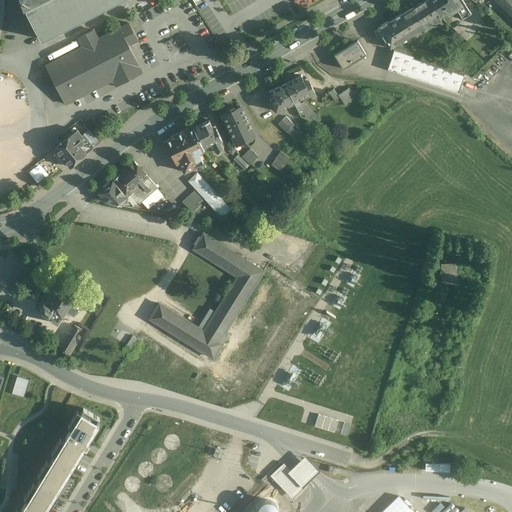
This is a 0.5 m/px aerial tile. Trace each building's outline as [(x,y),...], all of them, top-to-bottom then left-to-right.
[(116,0),(24,0),(44,38),(116,0)] [(429,0),(424,0),(413,7),(424,26),(430,22),(432,24),(441,19),(439,16),(429,0)] [(429,0),(439,16),(446,12),(448,15),(457,10),(462,19),(471,14),(462,0),(429,0)] [(511,0),(497,0),(511,14),(511,0)] [(424,26),(413,7),(401,15),(400,13),(395,16),(396,18),(408,36),(412,33),(413,34),(417,31),(424,26)] [(396,18),(388,22),(378,28),(379,30),(375,33),(378,38),(377,38),(381,44),(383,42),(385,45),(388,43),(390,47),(408,36),(396,18)] [(86,45),(45,66),(53,80),(65,104),(139,66),(128,45),(138,40),(129,23),(98,39),(86,45)] [(217,31),(204,38),(212,54),(223,48),(222,45),(229,41),(224,29),(217,32),(217,31)] [(93,30),(81,36),(86,45),(98,39),(93,30)] [(358,40),(335,55),(344,68),(367,54),(358,40)] [(414,52),(399,47),(399,48),(396,47),(394,48),(394,50),(412,56),(414,52)] [(412,56),(394,50),(388,70),(407,76),(413,58),(413,56),(412,56)] [(422,61),(413,58),(407,76),(416,79),(422,61)] [(464,75),(422,61),(416,79),(458,92),(464,75)] [(301,75),(284,83),(293,101),(298,99),(311,93),(312,96),(315,94),(308,80),(304,82),(301,75)] [(284,83),(268,91),(272,99),(270,100),(275,111),(293,103),(293,101),(284,83)] [(349,88),(338,95),(340,98),(344,104),(355,97),(352,92),(349,88)] [(338,95),(333,89),(329,92),(335,101),(340,98),(338,95)] [(363,98),(357,89),(352,92),(355,97),(358,101),(363,98)] [(315,114),(303,103),(302,104),(298,99),(293,101),(293,103),(300,116),(311,122),(315,114)] [(240,106),(234,109),(233,107),(228,110),(228,112),(222,115),(235,142),(236,144),(254,135),(240,106)] [(293,124),(286,116),(282,120),(289,128),(293,124)] [(209,120),(201,124),(201,125),(194,128),(203,147),(211,143),(216,152),(223,149),(220,143),(221,142),(220,139),(221,139),(213,123),(211,125),(209,120)] [(289,128),(282,120),(278,124),(285,132),(286,132),(289,128)] [(289,128),(286,132),(292,136),(298,130),(293,124),(289,128)] [(193,126),(170,136),(171,138),(163,142),(169,153),(172,151),(178,163),(179,162),(184,171),(186,171),(186,172),(189,171),(188,169),(203,163),(199,153),(204,150),(203,147),(194,128),(193,126)] [(81,135),(77,130),(54,148),(70,167),(87,153),(86,153),(94,147),(84,134),(81,135)] [(250,148),(242,157),(250,165),(258,156),(250,148)] [(290,158),(280,151),(271,165),(281,172),(290,158)] [(242,157),(239,155),(234,160),(245,170),(250,165),(242,157)] [(148,177),(134,161),(113,180),(112,180),(126,196),(148,177)] [(40,163),(30,172),(38,182),(48,174),(40,163)] [(230,209),(196,173),(188,181),(196,189),(205,199),(221,217),(230,209)] [(148,177),(126,196),(125,199),(121,205),(130,207),(152,181),(148,177)] [(112,180),(99,192),(102,195),(100,200),(121,205),(125,199),(126,196),(112,180)] [(196,189),(184,201),(193,210),(205,199),(196,189)] [(197,328),(159,303),(150,318),(213,357),(226,337),(223,335),(263,271),(203,233),(200,238),(199,237),(195,243),(197,244),(194,249),(238,276),(215,312),(210,309),(197,328)] [(62,289),(55,285),(50,294),(52,295),(46,305),(44,303),(40,309),(53,317),(51,320),(57,324),(66,309),(74,314),(82,301),(70,294),(72,291),(64,286),(62,289)] [(47,292),(41,302),(44,303),(50,294),(47,292)] [(75,326),(61,350),(70,355),(83,332),(81,331),(82,330),(75,326)] [(133,335),(127,345),(131,348),(137,338),(133,335)] [(186,359),(177,371),(191,381),(200,369),(186,359)] [(29,379),(17,376),(12,394),(24,398),(29,379)] [(100,418),(83,408),(80,413),(77,410),(68,425),(72,427),(63,440),(60,438),(51,452),(55,454),(50,462),(46,460),(38,474),(41,477),(37,485),(33,483),(24,497),(28,499),(19,511),(16,510),(14,511),(45,511),(84,448),(86,449),(90,443),(88,442),(99,424),(97,423),(100,418)] [(337,422),(316,415),(311,428),(332,435),(334,429),(337,422)] [(292,464),(286,469),(298,482),(303,477),(310,471),(316,466),(304,453),(297,459),(292,464)] [(286,469),(282,464),(269,475),(289,498),(302,487),(298,482),(286,469)] [(405,511),(417,511),(404,498),(398,504),(405,511)] [(434,511),(437,511),(444,506),(441,502),(433,510),(434,511)] [(451,503),(441,511),(448,511),(454,507),(451,503)]
